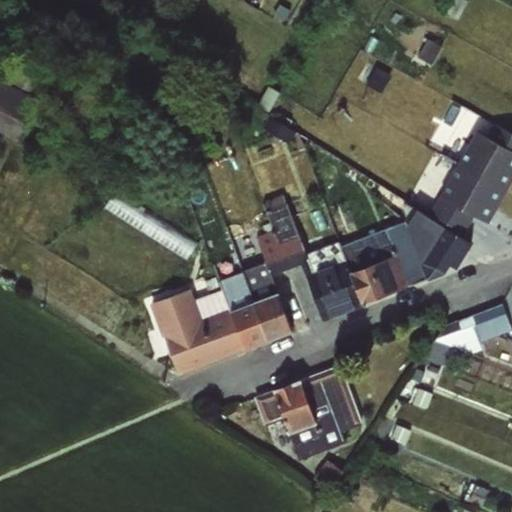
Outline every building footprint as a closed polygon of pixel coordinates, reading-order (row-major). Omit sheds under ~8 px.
[(0,125),(18,135),(26,121),(11,113),(15,104),(0,95),(0,125)] [(505,210),(511,192),(511,125),(506,123),(479,135),(451,202),(422,214),(417,225),(437,272),(454,265),(462,269),(477,234),(473,224),(505,210)] [(200,242),(120,191),(110,205),(191,257),(200,242)] [(268,199),(279,226),(263,233),(278,271),(315,256),(289,191),(268,199)] [(310,270),(323,315),(415,288),(397,225),(344,241),(349,258),(310,270)] [(245,269),(225,278),(233,297),(253,288),(245,269)] [(180,369),(308,333),(296,291),(206,316),(198,288),(160,299),(180,369)] [(511,311),(508,300),(442,324),(452,351),(511,328),(511,311)] [(344,427),(361,420),(337,366),(271,395),(289,435),(324,420),(333,442),(348,436),(344,427)]
